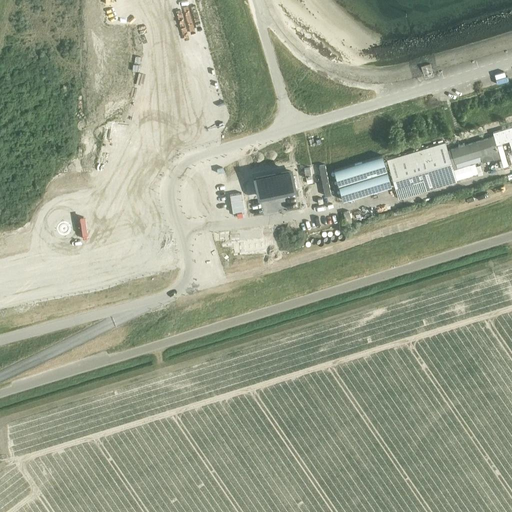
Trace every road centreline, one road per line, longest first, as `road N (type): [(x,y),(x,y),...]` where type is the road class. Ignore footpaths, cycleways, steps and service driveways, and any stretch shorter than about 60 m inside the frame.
road 1 (unclassified): [(0,340),(180,289),(189,265),(170,192),(189,162),(511,61)]
road 2 (unclassified): [(0,393),(511,236)]
